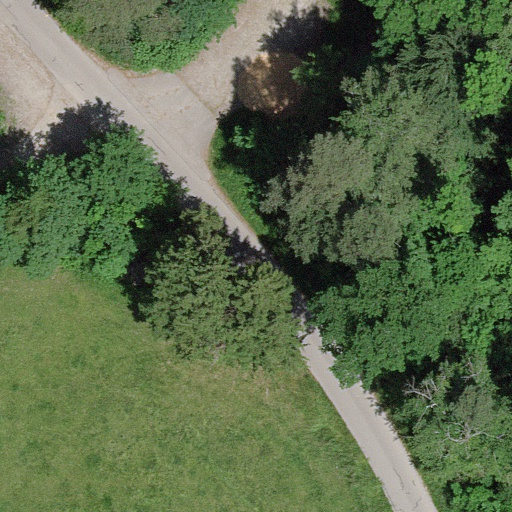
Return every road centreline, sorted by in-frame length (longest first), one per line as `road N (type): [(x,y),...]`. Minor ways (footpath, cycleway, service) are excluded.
road 1 (unclassified): [(419,511),(270,279),(212,209),(0,2)]
road 2 (track): [(150,152),(269,0)]
